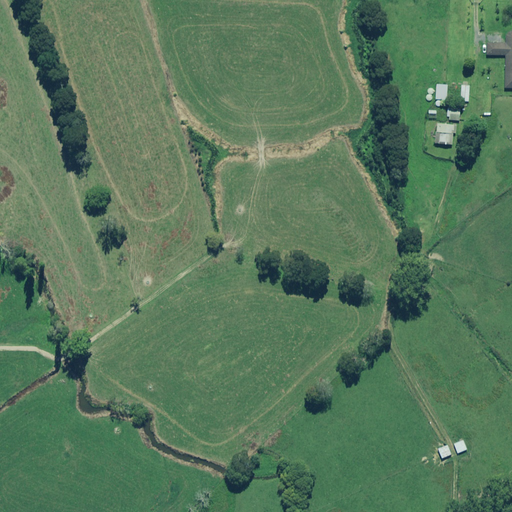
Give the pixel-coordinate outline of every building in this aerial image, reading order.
[(511,32),(510,32),(506,36),(506,43),(488,43),(487,55),(506,56),(505,88),(511,88),(511,32)] [(448,85),(437,84),(436,99),(447,100),(448,85)] [(470,86),(462,86),(461,101),(469,102),(470,86)] [(461,108),(448,107),(447,117),(450,117),(450,120),(460,121),(461,108)] [(446,122),(438,121),(436,143),(451,145),(453,133),(457,134),(458,126),(446,125),(446,122)] [(467,450),(464,441),(454,444),(458,453),(467,450)] [(451,455),(448,446),(439,449),(442,458),(451,455)]
